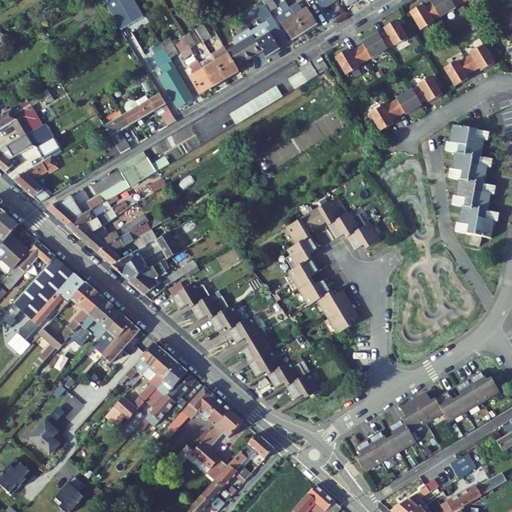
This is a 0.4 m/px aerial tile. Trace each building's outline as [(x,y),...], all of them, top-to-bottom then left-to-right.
[(127,27),(144,17),(133,0),(110,0),(114,6),(115,6),(120,15),(127,27)] [(266,6),(270,12),(277,8),(272,0),(262,0),(263,1),(266,6)] [(316,0),(322,9),(336,0),(316,0)] [(462,3),(459,0),(433,0),(430,2),(431,4),(439,17),(462,3)] [(263,1),(255,6),(258,10),(259,10),(266,6),(263,1)] [(292,41),(305,33),(290,9),(285,2),(279,5),(284,13),(277,18),(282,25),(292,41)] [(290,9),(305,33),(318,25),(307,8),(303,11),(299,4),(290,9)] [(423,4),(410,12),(421,31),(434,23),(433,21),(439,17),(431,4),(425,8),(423,4)] [(270,12),(266,6),(259,10),(268,24),(252,34),(262,51),(266,58),(289,43),(279,27),(270,12)] [(114,19),(121,30),(127,27),(120,15),(114,18),(114,19)] [(408,38),(397,20),(384,28),(385,32),(379,36),(387,49),(394,45),(395,46),(408,38)] [(204,42),(211,38),(203,25),(196,29),(204,42)] [(289,43),(292,41),(282,25),(279,27),(289,43)] [(217,29),(214,30),(223,45),(225,44),(217,29)] [(227,52),(236,67),(262,51),(252,34),(249,30),(234,40),(237,46),(227,52)] [(190,48),(196,45),(190,33),(183,37),(190,48)] [(363,45),(357,49),(365,62),(387,49),(379,36),(378,34),(362,44),(363,45)] [(190,48),(183,37),(175,42),(185,59),(193,54),(192,52),(190,48)] [(169,39),(162,44),(171,59),(178,54),(169,39)] [(160,77),(179,109),(194,100),(170,59),(171,59),(162,44),(152,49),(155,54),(153,56),(164,75),(160,77)] [(465,58),(473,72),(479,68),(481,71),(494,63),(483,45),(470,53),(471,55),(465,58)] [(211,55),(212,56),(225,79),(238,71),(236,67),(227,52),(224,47),(211,55)] [(349,50),(335,58),(346,76),(359,68),(358,66),(365,62),(357,49),(351,53),(349,50)] [(199,64),(212,86),(225,79),(212,56),(199,64)] [(310,62),(318,75),(328,69),(320,56),(310,62)] [(473,72),(465,58),(458,62),(457,61),(444,69),(455,87),(468,79),(466,75),(473,72)] [(199,95),(212,86),(199,64),(198,62),(190,66),(195,75),(189,78),(199,95)] [(308,81),(318,75),(310,62),(300,68),(308,81)] [(143,70),(137,73),(141,80),(146,77),(143,70)] [(301,71),(295,75),(301,86),(308,82),(301,71)] [(288,79),(295,89),(301,86),(295,75),(288,79)] [(429,103),(442,95),(431,77),(418,85),(419,86),(413,90),(421,104),(427,100),(429,103)] [(283,97),(276,86),(270,91),(276,101),(283,97)] [(54,100),(47,89),(42,92),(46,98),(48,103),(54,100)] [(405,113),(406,115),(422,105),(421,104),(413,90),(390,104),(398,117),(405,113)] [(269,105),(276,101),(270,91),(263,94),(269,105)] [(0,129),(12,123),(21,138),(43,126),(31,106),(46,98),(42,92),(8,112),(0,116),(0,129)] [(167,126),(176,121),(174,117),(166,105),(160,94),(148,101),(141,105),(148,116),(156,111),(160,117),(162,116),(167,126)] [(269,105),(263,94),(257,98),(263,109),(269,105)] [(148,116),(141,105),(148,101),(146,96),(136,102),(131,101),(128,102),(126,103),(125,109),(128,113),(123,116),(129,127),(137,122),(141,120),(148,116)] [(263,109),(257,98),(250,103),(256,113),(263,109)] [(256,113),(250,103),(243,106),(249,117),(256,113)] [(370,114),(381,132),(394,124),(392,121),(398,117),(390,104),(384,108),(383,106),(370,114)] [(249,117),(243,106),(237,110),(243,121),(249,117)] [(237,110),(230,114),(236,125),(243,121),(237,110)] [(120,132),(129,127),(123,116),(104,127),(111,137),(121,154),(131,149),(120,132)] [(7,147),(13,158),(32,147),(38,149),(43,159),(60,149),(46,124),(43,126),(21,138),(7,147)] [(465,154),(470,129),(454,125),(449,148),(447,148),(446,150),(457,153),(465,154)] [(186,126),(170,137),(175,144),(190,133),(186,126)] [(488,135),(489,132),(470,129),(465,154),(473,156),(481,157),(485,135),(488,135)] [(8,160),(13,158),(7,147),(0,150),(0,168),(6,174),(14,165),(8,160)] [(60,149),(43,159),(44,161),(47,160),(52,157),(62,151),(60,149)] [(70,195),(47,210),(66,226),(77,219),(93,210),(116,196),(170,164),(165,157),(152,165),(148,158),(147,159),(143,152),(118,167),(126,182),(122,182),(77,208),(70,195)] [(468,181),(473,156),(465,154),(457,153),(452,175),(450,175),(449,177),(461,180),(468,181)] [(477,183),(484,184),(488,162),(491,162),(491,159),(481,157),(473,156),(468,181),(477,183)] [(58,169),(52,157),(47,160),(51,166),(50,167),(51,170),(48,172),(49,174),(58,169)] [(51,166),(47,160),(44,161),(24,174),(15,181),(40,203),(50,197),(43,190),(33,181),(48,172),(51,170),(50,167),(51,166)] [(356,176),(360,183),(365,180),(362,173),(356,176)] [(166,186),(162,179),(150,186),(154,193),(166,186)] [(472,208),(477,183),(468,181),(461,180),(456,202),(454,202),(453,204),(464,207),(472,208)] [(480,210),(488,211),(492,189),(495,189),(496,186),(484,184),(477,183),(472,208),(480,210)] [(50,197),(53,195),(45,187),(43,190),(50,197)] [(73,232),(112,208),(110,205),(119,200),(116,196),(93,210),(77,219),(66,226),(73,232)] [(112,208),(73,232),(81,240),(92,234),(94,233),(103,227),(104,227),(136,204),(131,197),(112,208)] [(329,197),(316,205),(318,208),(319,209),(332,202),(329,197)] [(329,226),(343,218),(333,201),(332,202),(319,209),(318,208),(313,211),(310,213),(318,227),(327,222),(329,226)] [(304,217),(310,213),(307,210),(304,205),(299,208),(304,217)] [(475,235),(480,210),(472,208),(464,207),(459,230),(457,229),(456,231),(471,235),(475,235)] [(498,216),(498,213),(488,211),(480,210),(475,235),(481,236),(491,238),(495,215),(498,216)] [(147,222),(151,230),(170,219),(166,211),(149,221),(147,222)] [(0,247),(11,235),(20,225),(7,214),(4,212),(0,216),(0,247)] [(287,227),(297,244),(311,236),(309,232),(318,227),(310,213),(304,217),(301,218),(301,219),(287,227)] [(345,234),(348,238),(366,227),(363,222),(359,215),(355,218),(352,213),(343,218),(329,226),(336,239),(345,234)] [(147,222),(149,221),(145,215),(127,226),(110,236),(100,241),(92,234),(81,240),(97,253),(107,247),(147,222)] [(196,226),(192,219),(168,233),(172,240),(196,226)] [(112,267),(122,261),(117,256),(114,253),(134,240),(151,230),(147,222),(107,247),(97,253),(112,267)] [(364,246),(366,249),(380,241),(371,224),(366,227),(348,238),(355,251),(364,246)] [(100,241),(110,236),(104,227),(103,227),(94,233),(92,234),(100,241)] [(140,250),(157,240),(151,230),(134,240),(140,250)] [(172,240),(168,233),(157,240),(140,250),(122,261),(112,267),(130,282),(161,263),(180,252),(172,240)] [(0,259),(13,271),(30,252),(11,235),(0,247),(0,259)] [(471,235),(470,244),(480,246),(481,236),(475,235),(471,235)] [(293,270),(312,258),(310,254),(319,249),(311,236),(297,244),(289,250),(292,255),(287,258),(293,270)] [(10,290),(39,258),(48,266),(55,257),(56,257),(39,242),(30,252),(13,271),(2,283),(10,290)] [(86,283),(56,257),(48,266),(14,303),(23,311),(31,319),(19,333),(24,339),(37,324),(39,326),(57,306),(61,311),(71,300),(86,283)] [(299,289),(313,281),(311,277),(320,271),(312,258),(293,270),(289,272),(299,289)] [(179,280),(198,267),(194,261),(169,277),(173,283),(179,280)] [(183,283),(186,289),(195,283),(192,277),(210,267),(207,262),(198,267),(179,280),(181,284),(183,283)] [(167,273),(161,263),(130,282),(145,295),(156,287),(151,283),(167,273)] [(315,284),(313,281),(299,289),(309,305),(318,300),(332,292),(325,279),(315,284)] [(80,326),(104,299),(86,283),(71,300),(83,310),(60,336),(52,345),(43,355),(42,354),(33,366),(37,370),(56,349),(58,350),(80,326)] [(189,304),(191,308),(210,296),(204,285),(199,289),(195,283),(186,289),(173,296),(180,309),(189,304)] [(334,296),(332,292),(318,300),(328,317),(351,304),(343,291),(334,296)] [(208,315),(210,319),(229,308),(223,297),(218,300),(214,294),(210,296),(191,308),(199,321),(208,315)] [(99,339),(122,314),(104,299),(80,326),(86,331),(88,329),(99,339)] [(10,326),(23,311),(14,303),(1,318),(10,326)] [(338,334),(352,326),(349,322),(358,317),(351,304),(328,317),(338,334)] [(227,327),(229,331),(243,323),(233,306),(229,308),(210,319),(218,332),(227,327)] [(117,339),(131,323),(122,314),(99,339),(93,346),(103,355),(117,339)] [(246,338),(248,342),(262,334),(252,317),(243,323),(229,331),(237,344),(246,338)] [(140,331),(131,323),(117,339),(103,355),(100,358),(104,361),(106,359),(111,364),(140,331)] [(49,342),(57,333),(48,326),(40,335),(49,342)] [(60,336),(57,333),(49,342),(52,345),(60,336)] [(262,334),(248,342),(250,346),(242,351),(249,364),(272,351),(262,334)] [(138,372),(143,376),(147,371),(150,368),(149,368),(164,351),(155,343),(125,376),(129,379),(130,380),(138,372)] [(125,418),(128,420),(179,364),(164,351),(149,368),(150,368),(155,373),(152,375),(149,380),(151,382),(149,383),(151,385),(133,405),(124,398),(114,408),(106,417),(117,427),(125,418)] [(266,372),(268,376),(282,367),(272,351),(249,364),(257,377),(266,372)] [(300,357),(291,362),(294,368),(299,365),(306,376),(310,374),(307,370),(308,369),(300,357)] [(285,383),(287,387),(306,376),(299,365),(294,368),(291,362),(282,367),(268,376),(276,389),(285,383)] [(188,372),(179,364),(128,420),(132,424),(161,394),(165,397),(167,395),(188,372)] [(196,380),(188,372),(167,395),(176,403),(178,405),(182,408),(186,404),(180,398),(196,380)] [(499,392),(491,378),(487,381),(482,372),(469,379),(482,402),(499,392)] [(304,395),(306,399),(320,391),(310,374),(306,376),(287,387),(295,400),(304,395)] [(129,379),(125,376),(118,384),(121,386),(129,379)] [(461,396),(457,398),(466,412),(482,402),(469,379),(456,387),(461,396)] [(216,427),(231,411),(205,387),(161,437),(167,442),(189,417),(192,420),(199,412),(202,416),(202,418),(206,421),(208,420),(216,427)] [(466,412),(457,398),(454,401),(448,392),(435,399),(444,413),(449,422),(466,412)] [(444,413),(435,399),(431,402),(426,393),(413,400),(427,423),(444,413)] [(154,427),(176,403),(167,395),(165,397),(137,429),(142,432),(150,423),(154,427)] [(63,410),(77,416),(83,402),(69,396),(63,410)] [(406,417),(402,419),(410,433),(414,431),(427,423),(413,400),(400,408),(406,417)] [(182,408),(178,405),(173,411),(177,414),(182,408)] [(65,413),(58,407),(31,438),(50,454),(58,445),(57,439),(54,436),(57,433),(52,428),(65,413)] [(244,422),(231,411),(216,427),(193,452),(211,468),(207,473),(214,480),(227,465),(209,450),(223,434),(229,439),(244,422)] [(394,436),(390,438),(398,452),(415,442),(410,433),(402,419),(389,427),(394,436)] [(511,447),(511,419),(510,421),(511,424),(511,433),(502,439),(497,431),(492,433),(503,452),(511,447)] [(102,436),(96,431),(91,437),(96,442),(102,436)] [(398,452),(390,438),(386,441),(381,431),(368,439),(382,462),(398,452)] [(410,433),(415,442),(420,439),(414,431),(410,433)] [(255,455),(257,453),(265,460),(274,449),(257,434),(229,466),(246,481),(252,474),(244,468),(241,465),(253,452),(255,455)] [(361,456),(357,458),(365,472),(382,462),(368,439),(355,447),(361,456)] [(181,464),(193,451),(187,446),(175,459),(181,464)] [(244,468),(255,455),(253,452),(241,465),(244,468)] [(479,453),(472,455),(474,465),(482,464),(479,453)] [(450,464),(459,479),(476,469),(468,454),(450,464)] [(34,475),(15,460),(2,473),(4,475),(0,478),(0,485),(11,497),(22,485),(24,486),(34,475)] [(235,476),(243,484),(246,481),(229,466),(215,481),(223,489),(235,476)] [(502,473),(477,488),(475,486),(441,505),(444,511),(453,511),(507,482),(502,473)] [(85,487),(74,478),(52,501),(63,511),(70,511),(84,497),(79,493),(85,487)] [(409,499),(391,511),(412,511),(418,508),(421,506),(423,504),(425,504),(421,498),(430,492),(437,488),(439,486),(435,480),(425,486),(426,487),(409,499)] [(210,504),(218,511),(225,504),(216,497),(223,489),(215,481),(201,496),(210,504)] [(337,511),(341,508),(316,485),(291,511),(306,511),(310,508),(312,506),(314,508),(312,510),(314,511),(337,511)] [(99,497),(103,493),(97,487),(93,491),(99,497)] [(232,496),(237,491),(232,487),(227,492),(232,496)] [(202,511),(210,504),(201,496),(186,511),(202,511)]
